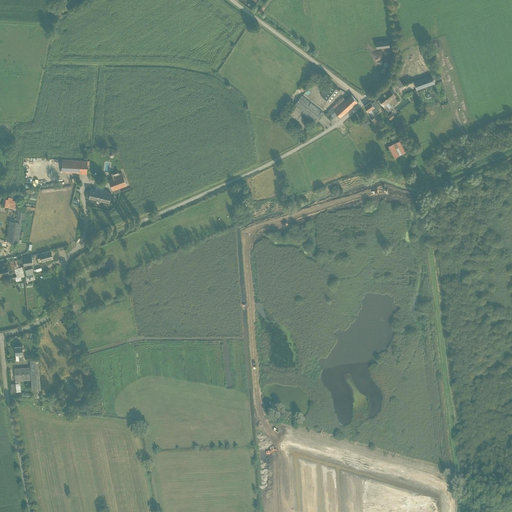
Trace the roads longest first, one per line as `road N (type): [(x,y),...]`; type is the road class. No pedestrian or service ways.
road 1 (residential): [(0,335),(63,305),(62,264),(77,248),(255,170),(364,103)]
road 2 (track): [(511,165),(431,199),(457,477),(453,511)]
road 3 (residential): [(30,511),(0,335)]
road 4 (unclassified): [(231,0),(364,103)]
